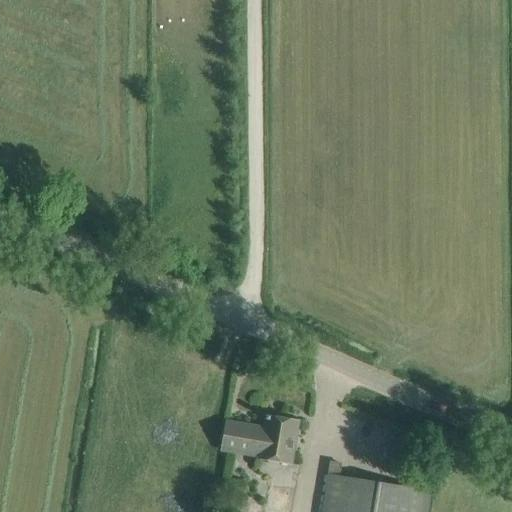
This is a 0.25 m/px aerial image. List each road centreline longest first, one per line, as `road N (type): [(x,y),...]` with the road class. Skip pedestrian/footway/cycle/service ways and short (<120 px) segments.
road 1 (unclassified): [(511,440),(0,217)]
road 2 (track): [(237,319),(252,278),(252,0)]
